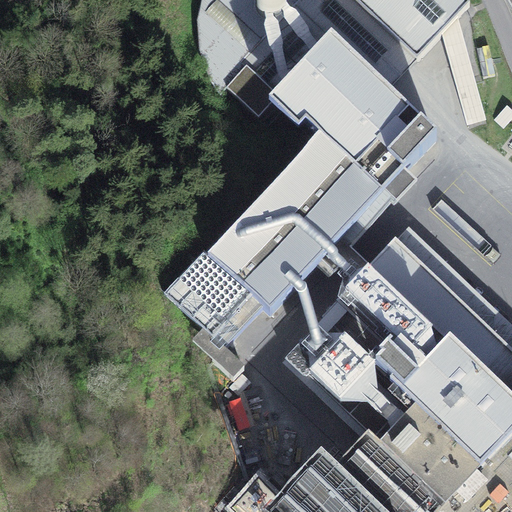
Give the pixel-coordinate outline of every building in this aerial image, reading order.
[(245,72),(241,67),(302,3),(304,0),(350,0),(417,64),(442,37),(458,21),(470,8),(461,0),(205,0),(201,22),(203,52),(213,81),(223,96),(227,91),(268,129),(277,119),(284,125),(293,116),(321,143),(209,261),(204,256),(166,296),(204,332),(193,344),(234,383),(244,372),(225,352),(263,312),(270,318),(316,270),(321,265),(334,277),(342,269),(358,284),(324,321),(384,377),(404,358),(416,370),(414,372),(511,464),(511,471),(473,511),(511,511),(511,354),(396,244),(371,271),(352,253),(415,186),(405,177),(436,143),(387,96),(332,45),(279,101),(247,70),(245,72)] [(398,84),(417,64),(350,0),(304,0),(302,3),(398,84)] [(387,96),(398,84),(302,3),(241,67),(245,72),(247,70),(279,101),(332,45),(387,96)] [(452,70),(470,65),(458,21),(442,37),(452,70)] [(468,126),(486,120),(470,65),(452,70),(468,126)] [(511,112),(507,108),(495,121),(504,130),(511,120),(511,112)] [(511,328),(408,231),(396,244),(511,354),(511,328)] [(329,282),(334,277),(321,265),(316,270),(329,282)] [(473,511),(511,471),(511,464),(414,372),(416,370),(404,358),(384,377),(324,321),(288,358),(374,439),(345,470),(360,484),(354,490),(339,476),(304,511),(286,511),(257,484),(233,509),(235,511),(473,511)] [(360,484),(345,470),(374,439),(288,358),(282,365),(362,439),(301,503),(268,472),(257,484),(286,511),(304,511),(339,476),(354,490),(360,484)]
